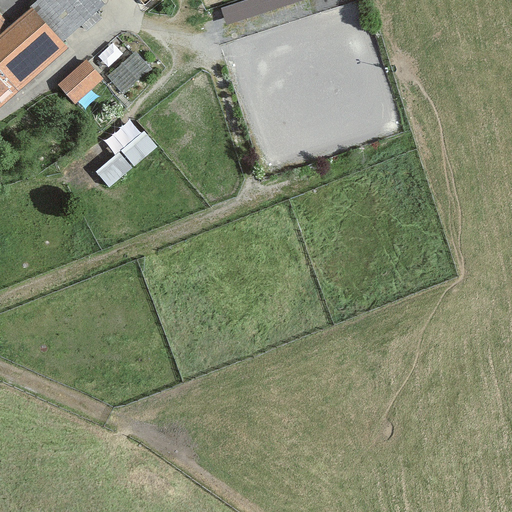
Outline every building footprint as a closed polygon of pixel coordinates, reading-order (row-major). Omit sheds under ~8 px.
[(359,0),(221,0),(222,0),(227,19),(259,11),(263,27),(360,1),(359,0)] [(0,106),(69,46),(36,9),(0,40),(0,39),(0,106)] [(60,80),(79,101),(108,74),(89,53),(60,80)] [(160,152),(144,133),(123,152),(138,170),(160,152)] [(173,486),(143,467),(134,482),(163,501),(173,486)]
